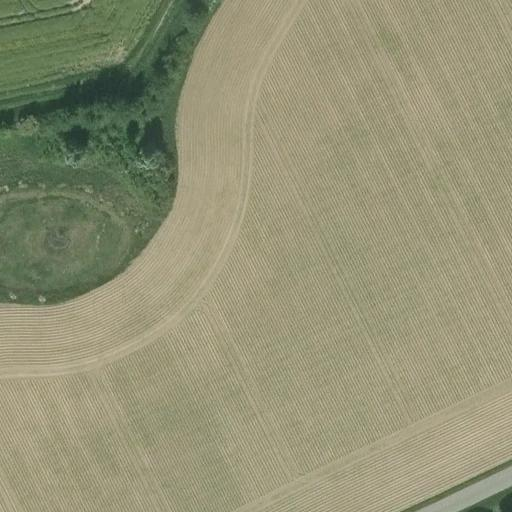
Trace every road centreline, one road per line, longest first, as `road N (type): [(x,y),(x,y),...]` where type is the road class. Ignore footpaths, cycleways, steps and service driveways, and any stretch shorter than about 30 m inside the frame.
road 1 (motorway): [(511,271),(243,381),(0,493)]
road 2 (motorway): [(86,511),(511,325)]
